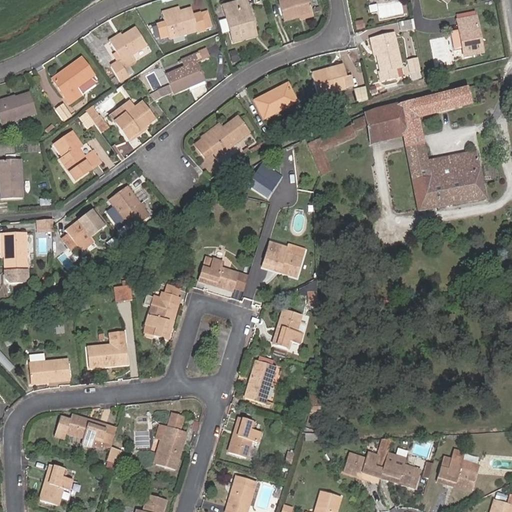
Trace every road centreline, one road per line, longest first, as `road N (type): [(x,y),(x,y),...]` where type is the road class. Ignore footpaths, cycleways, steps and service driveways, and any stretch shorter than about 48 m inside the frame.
road 1 (residential): [(337,0),(338,30),(326,42),(230,86),(156,156),(158,169),(186,194)]
road 2 (residential): [(174,385),(51,404),(29,422),(25,511)]
road 3 (residential): [(226,391),(248,315),(201,301),(174,385)]
road 4 (residential): [(121,0),(0,70)]
road 5 (residential): [(191,511),(226,391)]
